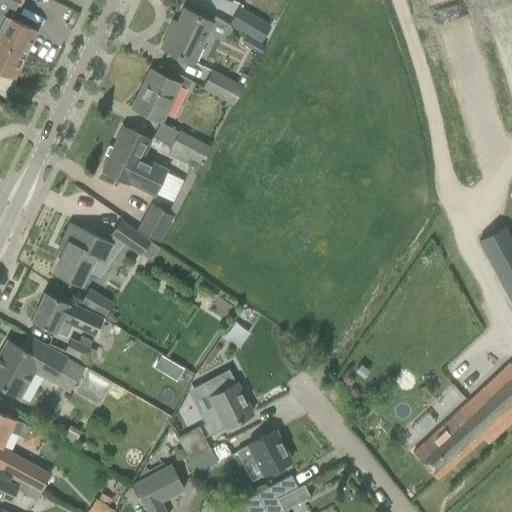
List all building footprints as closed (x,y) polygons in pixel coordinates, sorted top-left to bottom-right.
[(0,0),(0,43),(24,55),(35,31),(7,17),(13,4),(19,7),(21,0),(0,0)] [(231,23),(261,40),(269,26),(239,9),(231,23)] [(161,48),(179,56),(193,63),(212,23),(183,10),(172,33),(169,31),(161,48)] [(470,50),(459,17),(445,22),(456,55),(470,50)] [(247,36),(242,44),(260,53),(264,45),(247,36)] [(24,55),(0,43),(0,72),(12,78),(24,55)] [(481,154),(496,151),(476,56),(460,59),(481,154)] [(132,108),(150,117),(160,121),(178,84),(187,89),(191,82),(177,74),(173,81),(150,70),(132,108)] [(205,87),(235,101),(243,85),(213,71),(205,87)] [(102,171),(120,179),(128,183),(129,183),(154,195),(166,169),(142,157),(150,140),(123,127),(102,171)] [(180,131),(172,147),(203,163),(211,147),(180,131)] [(201,162),(190,156),(186,165),(188,173),(194,176),(201,162)] [(138,229),(159,241),(173,216),(151,205),(138,229)] [(111,234),(140,255),(149,241),(120,221),(111,234)] [(60,246),(65,248),(54,272),(80,284),(94,256),(103,260),(111,243),(71,224),(60,246)] [(511,241),(505,228),(479,242),(511,302),(511,241)] [(80,303),(103,317),(111,303),(88,289),(80,303)] [(44,293),(31,321),(50,329),(55,332),(66,337),(72,324),(93,335),(103,317),(78,306),(69,302),(70,300),(63,296),(55,292),(53,297),(44,293)] [(28,335),(21,348),(7,340),(0,351),(0,387),(20,399),(35,372),(53,382),(66,358),(28,335)] [(65,352),(83,360),(92,341),(81,336),(78,342),(71,339),(65,352)] [(436,479),(481,439),(486,444),(511,421),(511,366),(509,363),(412,453),(436,479)] [(228,369),(202,382),(210,397),(220,416),(202,425),(208,436),(225,427),(234,423),(252,413),(236,383),(228,369)] [(0,412),(0,447),(0,448),(1,447),(8,432),(26,440),(32,428),(30,427),(13,419),(13,418),(7,415),(0,412)] [(177,438),(189,460),(210,449),(199,427),(177,438)] [(68,429),(63,439),(72,445),(78,435),(68,429)] [(253,455),(264,475),(290,461),(274,431),(236,451),(241,461),(253,455)] [(0,447),(0,471),(5,474),(39,492),(49,473),(15,455),(0,448),(0,447)] [(210,449),(189,460),(195,473),(217,461),(210,449)] [(183,490),(171,464),(133,484),(147,511),(164,511),(160,502),(183,490)] [(276,499),(298,488),(291,475),(256,494),(264,511),(282,511),(283,511),(276,499)] [(0,496),(11,501),(17,486),(0,478),(0,496)] [(305,500),(298,488),(276,499),(283,511),(305,500)] [(88,511),(101,511),(105,501),(93,498),(88,511)]
